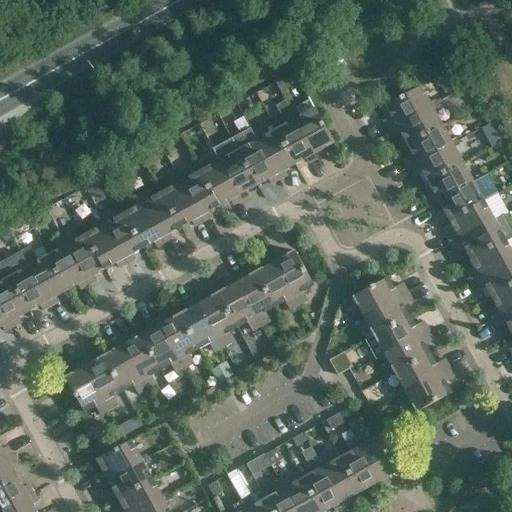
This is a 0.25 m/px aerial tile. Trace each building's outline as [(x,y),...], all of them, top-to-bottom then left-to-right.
[(275,84),(281,94),(289,90),(292,85),(287,77),(275,84)] [(384,123),(389,132),(437,105),(435,102),(430,105),(421,89),(386,107),(392,118),(384,123)] [(290,112),(317,160),(323,157),(320,151),(335,144),(311,101),(290,112)] [(402,136),(408,146),(442,127),(433,112),(438,109),(437,105),(389,132),(393,141),(402,136)] [(287,126),(277,131),(295,165),(307,158),(311,164),(317,160),(290,112),(282,117),(287,126)] [(404,161),(409,170),(457,143),(455,140),(450,142),(442,127),(408,146),(413,156),(404,161)] [(253,133),(279,181),(286,178),(283,172),(295,165),(277,131),(266,137),(261,128),(253,133)] [(239,152),(258,186),(270,179),(273,185),(279,181),(253,133),(244,138),(249,146),(239,152)] [(423,174),(429,183),(463,165),(454,149),(459,147),(457,143),(409,170),(414,179),(423,174)] [(215,154),(242,202),(248,198),(245,193),(258,186),(239,152),(229,157),(224,149),(215,154)] [(154,151),(143,157),(149,168),(160,161),(154,151)] [(200,173),(219,207),(232,201),(235,206),(242,202),(215,154),(206,159),(211,167),(200,173)] [(425,198),(430,207),(479,181),(476,177),(471,180),(463,165),(429,183),(434,193),(425,198)] [(176,175),(203,223),(209,220),(206,215),(219,207),(200,173),(190,179),(185,170),(176,175)] [(162,194),(181,228),(194,221),(197,227),(203,223),(176,175),(168,180),(172,189),(162,194)] [(444,211),(450,222),(484,203),(475,187),(480,184),(479,181),(430,207),(435,216),(444,211)] [(139,196),(165,244),(172,240),(169,235),(181,228),(162,194),(152,200),(147,191),(139,196)] [(124,215),(144,249),(156,242),(159,247),(165,244),(139,196),(130,201),(134,209),(124,215)] [(447,237),(452,246),(499,220),(497,216),(493,218),(484,203),(450,222),(455,232),(447,237)] [(101,217),(128,265),(134,261),(131,256),(144,249),(124,215),(115,220),(110,212),(101,217)] [(86,236),(105,270),(118,263),(121,269),(128,265),(101,217),(92,222),(97,230),(86,236)] [(465,250),(471,260),(505,241),(496,226),(501,223),(499,220),(452,246),(456,255),(465,250)] [(62,238),(89,286),(95,282),(92,277),(105,270),(86,236),(76,242),(71,233),(62,238)] [(48,257),(67,291),(79,284),(82,290),(89,286),(62,238),(53,243),(58,252),(48,257)] [(468,275),(473,283),(511,261),(511,254),(505,241),(471,260),(476,270),(468,275)] [(279,255),(272,259),(299,306),(308,301),(304,293),(315,287),(296,252),(282,260),(279,255)] [(24,259),(51,307),(58,303),(55,298),(67,291),(48,257),(38,263),(33,254),(24,259)] [(11,278),(30,312),(42,306),(44,311),(51,307),(24,259),(16,264),(21,273),(11,278)] [(269,267),(256,274),(275,308),(285,302),(290,311),(299,306),(272,259),(266,262),(269,267)] [(486,287),(491,298),(511,286),(511,261),(473,283),(477,292),(486,287)] [(241,276),(234,280),(261,327),(270,322),(265,313),(275,308),(256,274),(244,281),(241,276)] [(0,303),(14,328),(20,324),(17,319),(30,312),(11,278),(1,284),(0,282),(0,303)] [(357,317),(360,321),(408,294),(403,285),(394,290),(388,279),(354,298),(363,314),(357,317)] [(231,288),(218,295),(237,329),(247,323),(252,332),(261,327),(234,280),(228,283),(231,288)] [(488,312),(493,321),(511,310),(511,286),(491,298),(497,308),(488,312)] [(366,321),(375,337),(409,318),(404,308),(413,303),(408,294),(360,321),(361,324),(366,321)] [(203,296),(196,300),(223,348),(232,343),(227,334),(237,329),(218,295),(206,302),(203,296)] [(193,309),(180,316),(199,350),(210,344),(215,353),(223,348),(196,300),(190,304),(193,309)] [(0,328),(3,326),(6,332),(14,328),(0,303),(0,328)] [(507,325),(511,334),(511,310),(493,321),(498,330),(507,325)] [(164,318),(158,321),(185,369),(194,364),(189,356),(199,350),(180,316),(168,323),(164,318)] [(376,361),(380,359),(428,332),(423,323),(415,328),(409,318),(375,337),(366,343),(376,361)] [(155,330),(142,337),(161,371),(171,365),(176,374),(185,369),(158,321),(152,325),(155,330)] [(387,359),(396,375),(430,356),(425,346),(433,341),(428,332),(380,359),(382,362),(387,359)] [(127,339),(120,342),(147,390),(156,385),(151,376),(161,371),(142,337),(130,344),(127,339)] [(117,351),(104,358),(123,392),(133,386),(138,395),(147,390),(120,342),(114,346),(117,351)] [(261,345),(251,351),(257,363),(268,357),(261,345)] [(344,353),(329,361),(338,377),(353,368),(344,353)] [(399,393),(401,397),(449,370),(444,361),(436,366),(430,356),(396,375),(404,390),(399,393)] [(89,360),(82,364),(109,411),(118,406),(113,398),(123,392),(104,358),(92,365),(89,360)] [(79,372),(66,379),(85,414),(96,407),(100,416),(109,411),(82,364),(76,367),(79,372)] [(449,370),(401,397),(403,400),(408,397),(417,414),(452,395),(446,383),(454,379),(449,370)] [(352,407),(341,413),(347,424),(358,418),(352,407)] [(341,413),(327,421),(332,431),(346,423),(341,413)] [(125,424),(118,428),(124,437),(130,434),(125,424)] [(355,439),(382,488),(389,485),(386,479),(399,472),(379,437),(368,443),(359,426),(352,430),(356,439),(355,439)] [(341,459),(360,493),(372,487),(375,492),(382,488),(355,439),(354,440),(351,434),(344,438),(347,444),(345,444),(350,453),(341,459)] [(100,440),(105,448),(113,443),(109,435),(100,440)] [(301,435),(293,440),(297,447),(306,442),(301,435)] [(95,477),(100,486),(148,459),(146,455),(141,458),(132,442),(97,461),(103,472),(95,477)] [(0,461),(12,456),(8,449),(3,452),(0,446),(0,461)] [(264,455),(251,463),(257,474),(271,467),(264,455)] [(317,460),(344,509),(350,505),(348,500),(360,493),(341,459),(331,464),(326,455),(317,460)] [(0,487),(17,478),(10,465),(15,462),(12,456),(0,461),(0,487)] [(114,490),(119,500),(153,481),(144,466),(150,462),(148,459),(100,486),(105,495),(114,490)] [(304,479),(321,511),(325,511),(335,507),(337,511),(344,509),(317,460),(308,465),(313,474),(304,479)] [(236,471),(227,476),(242,502),(250,497),(236,471)] [(288,476),(280,481),(296,511),(321,511),(304,479),(293,485),(288,476)] [(0,511),(33,494),(30,488),(24,491),(17,478),(0,487),(0,511)] [(120,511),(141,511),(169,497),(167,493),(162,496),(153,481),(119,500),(124,510),(120,511)] [(266,500),(272,511),(296,511),(280,481),(270,486),(275,495),(266,500)] [(208,486),(213,497),(221,493),(215,482),(208,486)] [(36,511),(32,503),(37,501),(33,494),(0,511),(36,511)] [(170,511),(165,504),(171,500),(169,497),(141,511),(170,511)] [(242,502),(247,511),(272,511),(266,500),(255,506),(250,497),(242,502)] [(247,511),(242,502),(232,507),(234,511),(247,511)]
